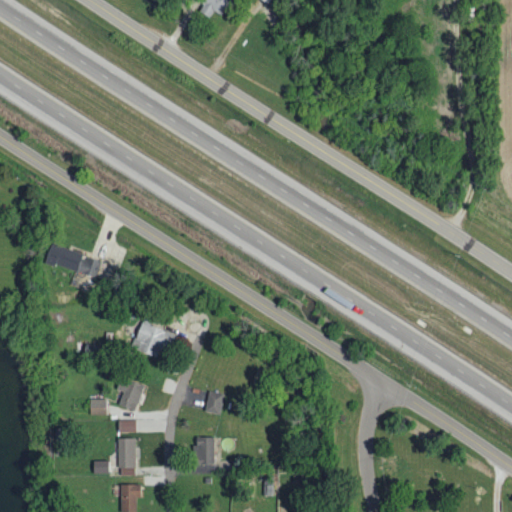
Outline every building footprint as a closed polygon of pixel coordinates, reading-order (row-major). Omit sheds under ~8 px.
[(198,0),(194,8),(210,17),(214,10),(221,14),(228,0),(198,0)] [(101,260),(49,243),(43,260),(95,277),(101,260)] [(151,320),(143,317),(131,347),(157,357),(167,331),(149,325),(151,320)] [(116,388),(123,391),(118,404),(134,410),(143,384),(120,376),(116,388)] [(220,413),(225,394),(209,390),(204,409),(220,413)] [(89,413),(106,414),(106,399),(89,398),(89,413)] [(135,432),(135,419),(118,419),(118,431),(135,432)] [(214,464),(215,436),(196,436),(195,463),(214,464)] [(118,467),(135,466),(134,437),(117,437),(118,467)] [(108,473),(108,460),(93,460),(92,473),(108,473)] [(120,511),(136,511),(136,497),(139,497),(140,484),(115,483),(115,494),(120,494),(120,511)]
